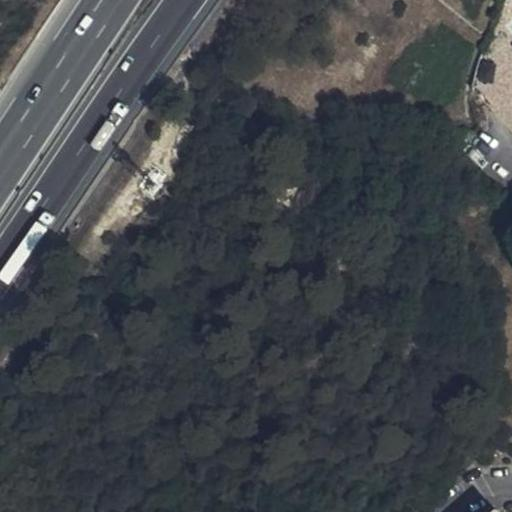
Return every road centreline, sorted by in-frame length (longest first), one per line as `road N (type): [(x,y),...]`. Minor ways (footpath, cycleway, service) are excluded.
road 1 (motorway): [(0,257),(182,0)]
road 2 (motorway): [(109,0),(0,166)]
